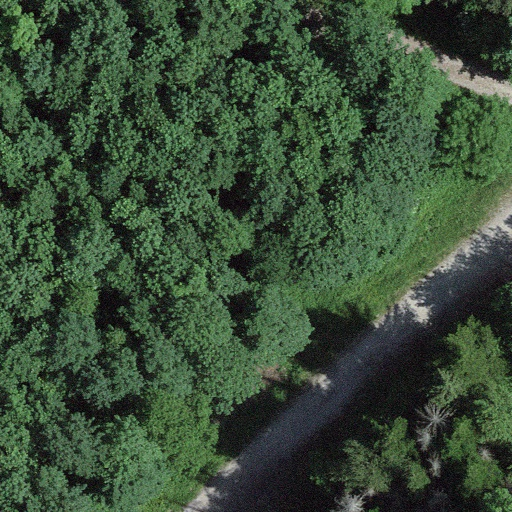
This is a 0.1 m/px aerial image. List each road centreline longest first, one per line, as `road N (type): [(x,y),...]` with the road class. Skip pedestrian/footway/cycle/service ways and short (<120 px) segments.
road 1 (track): [(511,221),(209,511)]
road 2 (track): [(214,0),(297,12),(511,93)]
